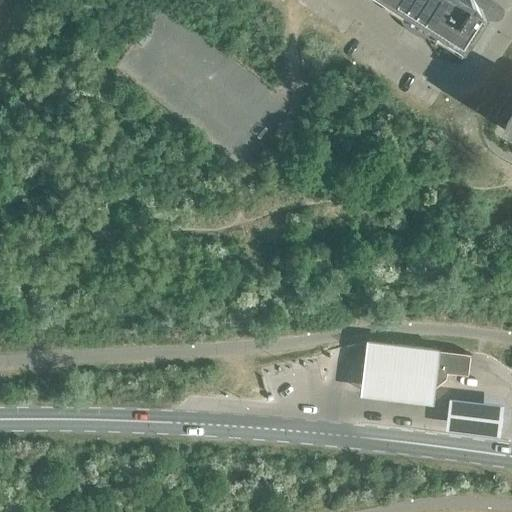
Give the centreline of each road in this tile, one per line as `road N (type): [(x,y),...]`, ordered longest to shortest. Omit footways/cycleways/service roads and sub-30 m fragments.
road 1 (secondary): [(511,456),(238,426),(0,419)]
road 2 (residential): [(357,0),(374,10),(381,38),(457,82),(487,67),(511,26)]
